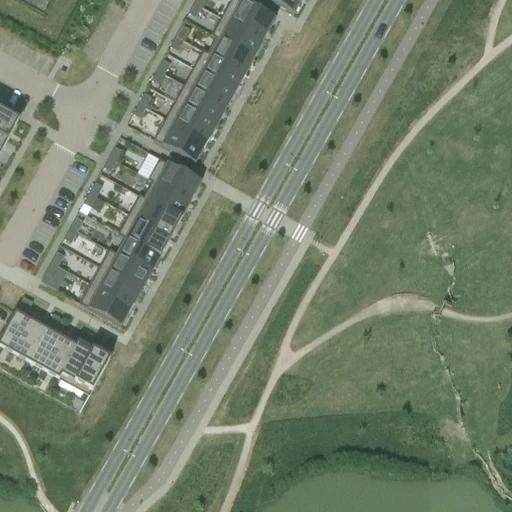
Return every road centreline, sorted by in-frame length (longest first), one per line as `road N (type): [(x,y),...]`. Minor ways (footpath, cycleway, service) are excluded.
road 1 (tertiary): [(373,0),(84,511)]
road 2 (tertiary): [(109,511),(397,0)]
road 3 (residential): [(83,114),(0,261)]
road 4 (residential): [(146,0),(83,114)]
